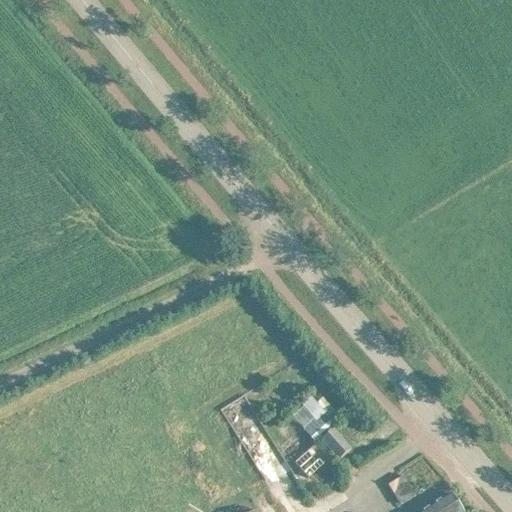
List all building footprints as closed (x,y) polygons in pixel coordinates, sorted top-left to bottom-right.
[(238,413),(224,419),(230,433),(244,427),(238,413)] [(351,451),(341,441),(333,431),(321,442),(339,462),(351,451)] [(306,434),(285,452),(318,490),(339,471),(306,434)] [(382,500),(388,511),(411,511),(413,511),(401,489),(382,500)] [(461,511),(451,495),(424,511),(461,511)]
